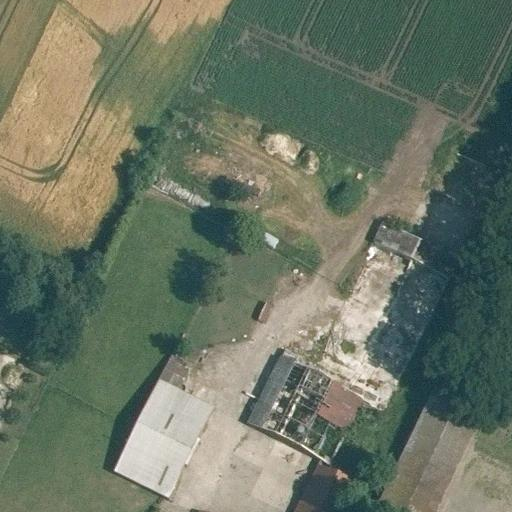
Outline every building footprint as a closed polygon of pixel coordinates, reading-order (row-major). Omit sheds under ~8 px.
[(269,175),(186,139),(175,164),(258,200),(269,175)] [(385,412),(459,265),(384,227),(335,325),(371,343),(346,392),(366,402),(385,412)] [(159,382),(177,391),(189,365),(171,356),(159,382)] [(280,359),(248,423),(334,466),(366,402),(346,392),(280,359)] [(177,391),(159,382),(114,472),(168,499),(213,409),(177,391)] [(431,511),(469,426),(418,404),(370,511),(431,511)] [(338,511),(352,483),(314,466),(293,511),(338,511)]
